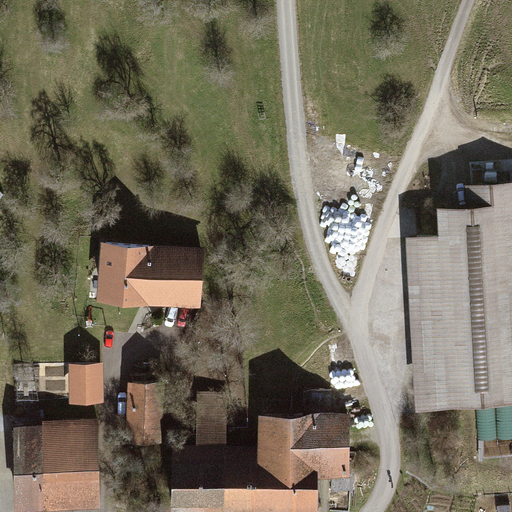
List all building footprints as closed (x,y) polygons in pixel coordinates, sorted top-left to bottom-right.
[(446,237),(412,238),(420,413),(497,410),(497,405),(511,404),(511,186),(472,188),(472,209),(444,210),(446,237)] [(207,251),(105,246),(102,304),(205,309),(207,251)] [(104,362),(71,363),(72,400),(104,400),(104,362)] [(158,386),(133,386),(133,437),(158,437),(158,386)] [(202,392),(200,442),(177,441),(174,504),(312,510),(314,465),(342,466),(344,416),(269,413),(267,447),(222,446),(224,393),(202,392)] [(41,422),(15,422),(17,503),(95,501),(93,415),(40,416),(41,422)]
